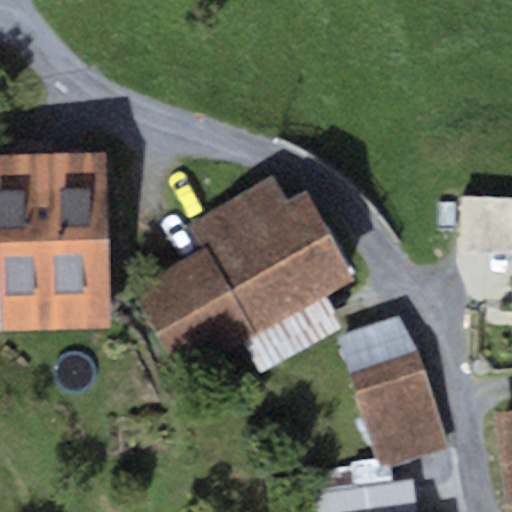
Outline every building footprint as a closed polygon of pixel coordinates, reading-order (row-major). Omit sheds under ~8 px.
[(105,164),(0,166),(0,335),(109,333),(105,164)] [(200,248),(129,286),(182,382),(245,348),(258,372),(340,327),(323,296),(351,281),(305,197),(284,209),(269,182),(188,226),(200,248)] [(511,256),(511,200),(463,197),(459,253),(511,256)] [(340,340),(382,463),(443,443),(401,319),(340,340)] [(511,511),(511,415),(495,417),(507,511),(511,511)] [(418,511),(413,474),(309,489),(311,511),(418,511)]
